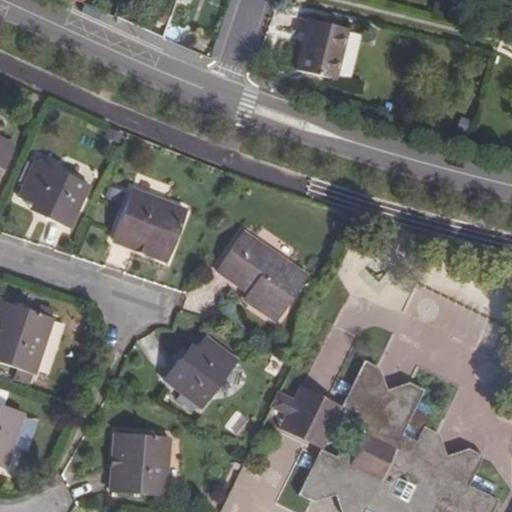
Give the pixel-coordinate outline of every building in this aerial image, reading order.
[(176,2),(171,16),(192,24),(200,0),(190,0),(190,2),(183,4),(176,2)] [(150,22),(164,27),(169,14),(155,8),(150,22)] [(308,24),(297,75),(338,84),(350,34),(308,24)] [(0,139),(0,146),(11,151),(14,146),(0,139)] [(0,180),(13,152),(11,151),(0,146),(0,180)] [(36,161),(19,197),(35,204),(48,210),(45,218),(69,228),(88,186),(36,161)] [(131,193),(112,241),(133,251),(136,244),(146,248),(143,255),(167,263),(186,215),(131,193)] [(35,204),(32,211),(45,218),(48,210),(35,204)] [(242,233),(215,273),(227,282),(230,279),(247,292),(248,293),(251,288),(256,292),(247,304),(275,323),(303,285),(301,284),(283,271),(287,265),(242,233)] [(136,244),(133,251),(143,255),(146,248),(136,244)] [(287,265),(283,271),(301,284),(305,279),(287,265)] [(247,292),(241,300),(247,304),(256,292),(251,288),(248,293),(247,292)] [(0,363),(32,374),(51,318),(1,301),(0,303),(0,363)] [(180,359),(164,379),(202,409),(238,362),(205,337),(196,350),(185,362),(180,359)] [(190,346),(180,359),(185,362),(196,350),(190,346)] [(491,511),(495,505),(489,501),(494,490),(472,480),(480,462),(464,455),(443,462),(436,440),(420,432),(418,435),(414,434),(413,432),(404,427),(408,418),(420,424),(425,412),(414,406),(419,396),(404,388),(383,395),(376,375),(359,366),(347,390),(336,384),(329,396),(341,402),(336,411),(338,412),(351,419),(357,438),(349,454),(331,459),(318,452),(316,451),(311,460),(300,454),(294,467),(305,473),(293,496),(309,505),(331,498),(335,511),(491,511)] [(316,451),(318,452),(338,412),(336,411),(296,392),(290,405),(276,399),(270,412),(283,419),(277,431),(316,451)] [(0,467),(2,468),(20,414),(0,407),(0,467)] [(115,471),(114,496),(166,497),(168,439),(116,438),(115,461),(122,461),(121,472),(115,471)]
